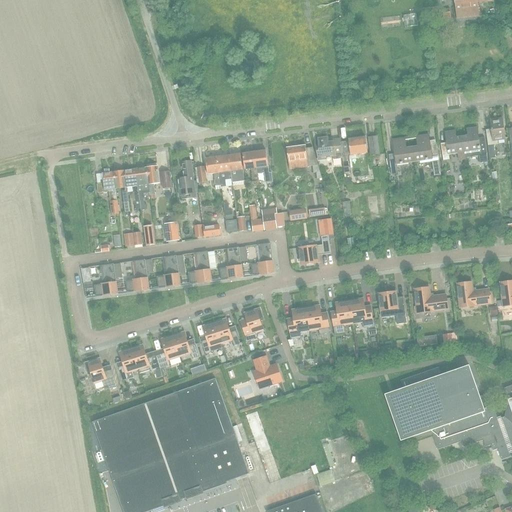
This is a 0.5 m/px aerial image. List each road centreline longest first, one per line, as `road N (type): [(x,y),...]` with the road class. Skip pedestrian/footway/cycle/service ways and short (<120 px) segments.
road 1 (residential): [(287,281),(281,237),(271,234),(70,264),(83,344),(264,288)]
road 2 (residential): [(511,93),(184,137)]
road 3 (residential): [(287,281),(511,251)]
road 4 (residential): [(37,154),(184,137)]
road 5 (unclassified): [(184,137),(138,0)]
